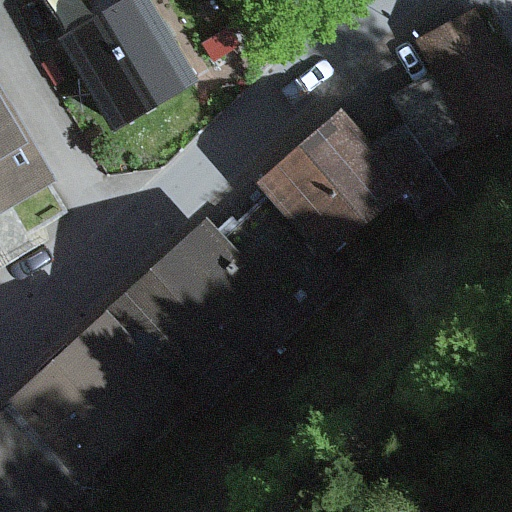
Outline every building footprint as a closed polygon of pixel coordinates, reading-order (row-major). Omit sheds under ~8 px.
[(38,0),(65,46),(58,50),(107,131),(185,84),(134,0),(80,0),(81,0),(80,0),(38,0)] [(511,75),(479,10),(420,39),(437,73),(469,136),(473,143),(511,123),(511,75)] [(469,136),(437,73),(398,93),(429,156),(469,136)] [(0,215),(48,189),(0,104),(0,215)] [(338,115),(254,193),(259,200),(336,279),(406,212),(421,228),(459,192),(398,130),(374,151),(338,115)] [(210,225),(113,319),(188,396),(211,420),(346,289),(336,279),(259,200),(221,237),(210,225)] [(113,319),(3,414),(67,501),(188,396),(113,319)] [(3,414),(0,416),(0,511),(52,511),(67,501),(3,414)]
